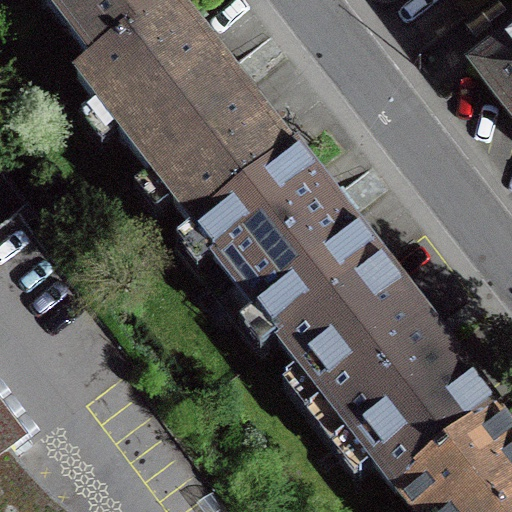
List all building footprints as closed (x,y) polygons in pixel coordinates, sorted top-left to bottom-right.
[(58,0),(77,24),(68,31),(95,66),(172,7),(166,0),(58,0)] [(490,0),(462,0),(473,14),(490,0)] [(194,231),(195,233),(291,158),(290,157),(289,158),(232,84),(175,10),(176,10),(174,7),(173,8),(172,7),(95,66),(76,81),(78,83),(79,82),(195,231),(194,231)] [(511,48),(510,50),(477,76),(511,121),(511,48)] [(292,158),(291,158),(195,233),(193,234),(279,345),(280,344),(377,269),(335,213),(292,158)] [(436,345),(377,269),(280,344),(397,496),(398,495),(399,496),(493,423),(493,422),(494,421),(436,345)] [(399,496),(411,511),(511,511),(511,446),(493,423),(399,496)] [(0,468),(7,463),(14,458),(0,439),(0,468)] [(49,511),(46,509),(13,472),(7,463),(0,468),(0,511),(49,511)]
